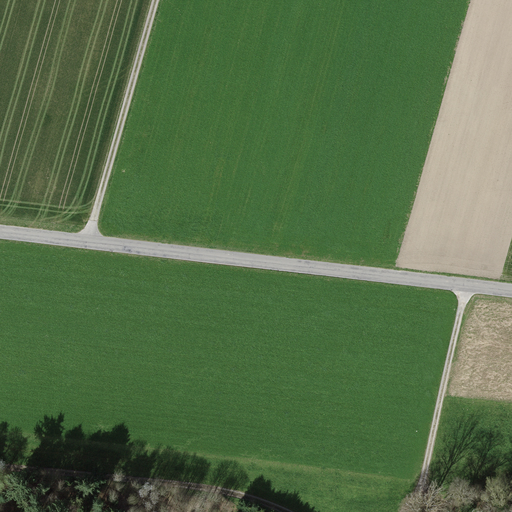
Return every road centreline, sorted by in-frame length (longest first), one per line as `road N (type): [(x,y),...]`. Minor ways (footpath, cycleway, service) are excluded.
road 1 (unclassified): [(511,290),(0,232)]
road 2 (track): [(289,511),(207,486),(0,465)]
road 3 (track): [(84,242),(155,0)]
road 4 (track): [(465,285),(422,482),(401,511)]
